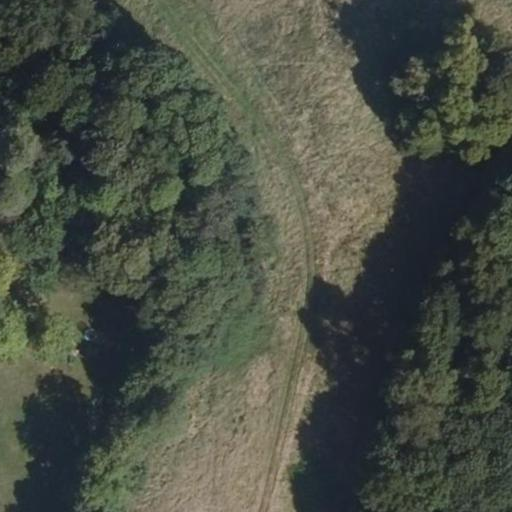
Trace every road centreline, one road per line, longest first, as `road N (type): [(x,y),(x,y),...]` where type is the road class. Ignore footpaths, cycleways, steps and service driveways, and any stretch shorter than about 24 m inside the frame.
road 1 (track): [(219,136),(226,204),(211,311),(119,511)]
road 2 (track): [(292,0),(257,46),(219,136),(220,0)]
